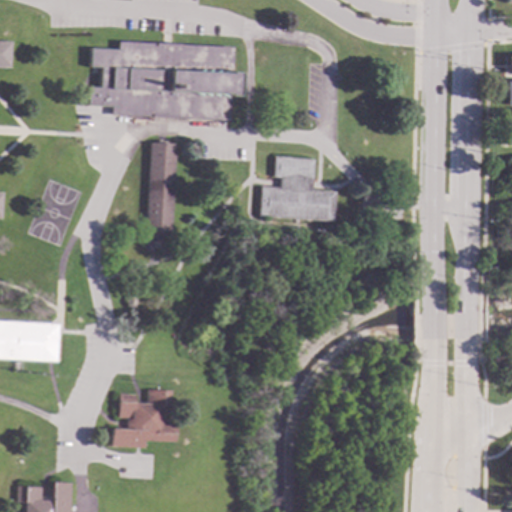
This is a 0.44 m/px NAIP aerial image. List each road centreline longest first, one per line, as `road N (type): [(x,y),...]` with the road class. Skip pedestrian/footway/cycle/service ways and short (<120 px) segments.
road 1 (primary): [(434,0),(431,307)]
road 2 (primary): [(464,202),(469,31)]
